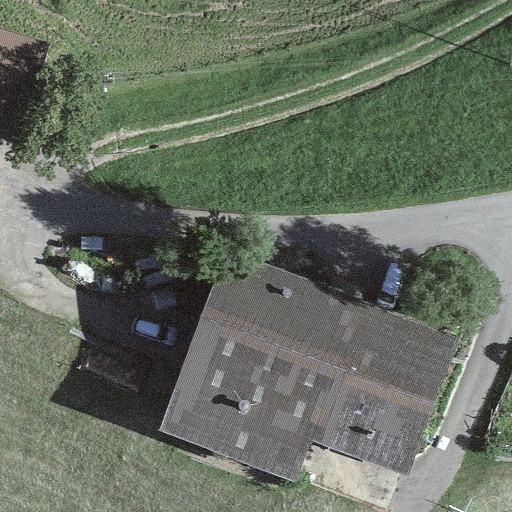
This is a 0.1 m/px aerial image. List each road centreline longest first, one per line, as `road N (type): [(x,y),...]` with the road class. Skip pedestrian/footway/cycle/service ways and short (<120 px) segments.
road 1 (track): [(0,231),(94,216),(261,231),(380,227),(511,204)]
road 2 (track): [(58,219),(102,158),(366,83),(511,7)]
road 3 (track): [(341,478),(391,500),(430,481),(511,296)]
